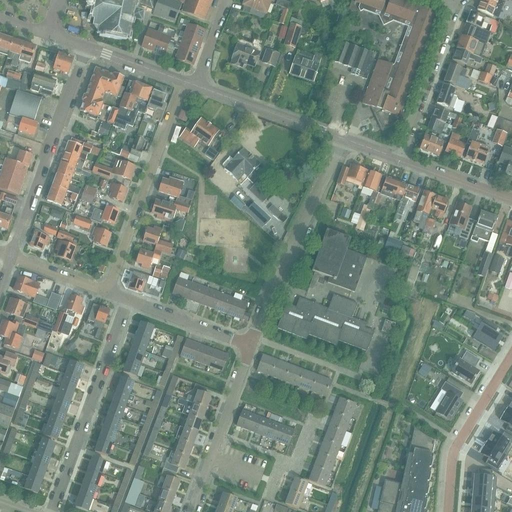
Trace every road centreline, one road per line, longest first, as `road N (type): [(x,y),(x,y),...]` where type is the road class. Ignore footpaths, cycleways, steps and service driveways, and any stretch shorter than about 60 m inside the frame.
road 1 (residential): [(251,345),(342,138)]
road 2 (residential): [(50,511),(127,299)]
road 3 (residential): [(182,81),(107,292)]
road 4 (tertiary): [(10,256),(86,47)]
road 5 (residential): [(191,511),(251,345)]
road 6 (residential): [(447,511),(454,446),(511,354)]
road 7 (residential): [(398,160),(455,4)]
road 8 (secondary): [(342,138),(195,86)]
road 9 (residential): [(251,345),(127,299)]
road 10 (secondary): [(398,160),(511,199)]
